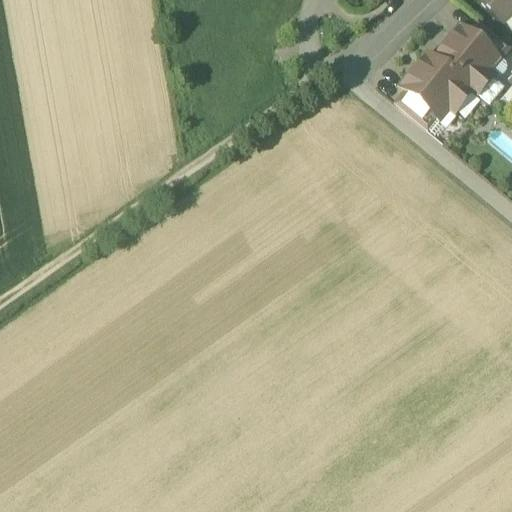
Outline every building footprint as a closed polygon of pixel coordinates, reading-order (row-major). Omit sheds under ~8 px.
[(511,0),(479,0),(476,4),(501,30),(511,18),(511,0)] [(510,51),(478,25),(467,37),(491,58),(493,56),(500,62),(510,51)] [(467,37),(461,32),(448,47),(452,51),(438,67),(437,68),(471,96),(471,97),(476,101),(493,81),(480,71),(491,58),(467,37)] [(432,63),(417,81),(413,78),(400,93),(404,96),(431,118),(442,105),(455,116),(471,97),(471,96),(437,68),(438,67),(432,63)] [(431,118),(404,96),(394,109),(426,136),(435,125),(430,120),(431,118)]
